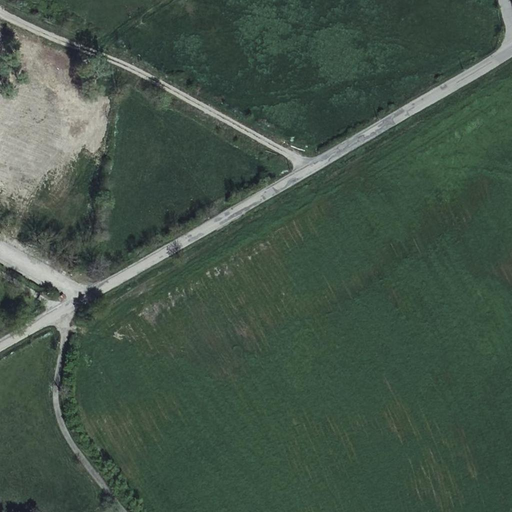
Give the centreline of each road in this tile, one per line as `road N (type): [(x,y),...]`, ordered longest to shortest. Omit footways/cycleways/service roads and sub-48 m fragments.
road 1 (unclassified): [(86,293),(511,48)]
road 2 (unclassified): [(124,511),(58,408),(70,303)]
